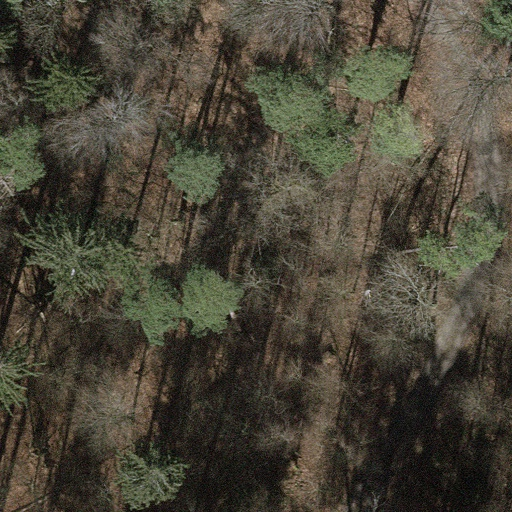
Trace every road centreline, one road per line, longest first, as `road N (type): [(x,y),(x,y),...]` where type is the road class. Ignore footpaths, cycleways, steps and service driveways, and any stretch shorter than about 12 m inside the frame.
road 1 (track): [(360,511),(434,406),(498,265),(480,114),(420,0)]
road 2 (track): [(0,142),(39,0)]
